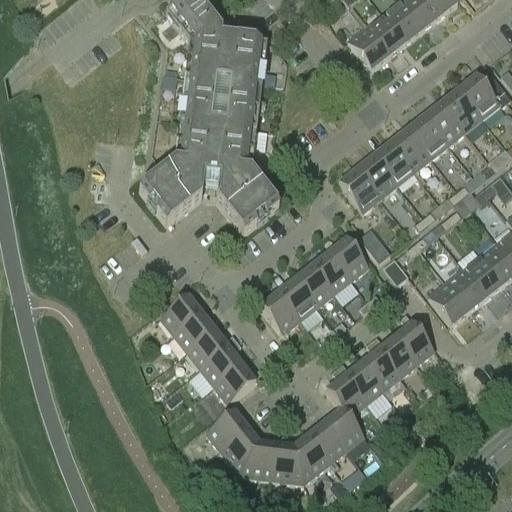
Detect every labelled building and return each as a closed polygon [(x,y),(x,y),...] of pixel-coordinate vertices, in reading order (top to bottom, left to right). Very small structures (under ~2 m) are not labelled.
[(162,178),(138,197),(166,232),(201,205),(205,175),(219,177),(215,207),(229,224),(243,242),(278,214),(261,192),(250,179),(253,156),(255,137),(261,92),(262,79),(266,49),(220,44),(221,39),(190,0),(189,0),(165,19),(188,48),(173,169),(162,178)] [(312,0),(307,4),(312,10),(322,2),(319,0),(312,0)] [(342,5),(338,0),(333,0),(328,4),(334,12),(342,5)] [(422,37),(439,24),(420,0),(408,0),(399,8),(422,37)] [(448,0),(420,0),(439,24),(457,10),(448,0)] [(399,8),(381,21),(405,51),(422,37),(399,8)] [(388,64),(405,51),(381,21),(364,34),(388,64)] [(388,64),(364,34),(347,48),(370,78),(388,64)] [(500,83),(506,91),(511,86),(511,83),(507,77),(500,83)] [(457,96),(481,126),(499,112),(500,114),(510,106),(492,83),(482,91),(475,82),(457,96)] [(457,96),(440,109),(464,139),(481,126),(457,96)] [(440,109),(423,123),(447,153),(464,139),(440,109)] [(447,153),(423,123),(406,136),(430,166),(447,153)] [(406,136),(390,149),(413,179),(430,166),(406,136)] [(413,179),(390,149),(373,163),(396,193),(413,179)] [(487,169),(489,172),(489,171),(495,178),(511,165),(511,164),(504,155),(487,169)] [(373,163),(356,176),(379,206),(396,193),(373,163)] [(489,172),(481,178),(487,185),(495,178),(489,171),(489,172)] [(361,220),(379,206),(356,176),(338,190),(361,220)] [(481,197),(487,204),(495,197),(490,190),(481,197)] [(463,192),(455,198),(461,205),(469,199),(463,192)] [(479,210),(487,204),(481,197),(473,203),(479,210)] [(455,198),(447,205),(452,212),(453,212),(461,205),(455,198)] [(456,217),(448,223),(453,230),(461,224),(456,217)] [(430,218),(421,225),(427,232),(435,225),(430,218)] [(448,223),(439,230),(445,237),(453,230),(448,223)] [(421,225),(413,231),(419,238),(427,232),(421,225)] [(370,236),(358,245),(378,270),(390,261),(370,236)] [(511,270),(511,236),(496,249),(511,270)] [(422,243),(414,250),(419,257),(427,251),(422,243)] [(345,245),(328,259),(350,288),(368,274),(345,245)] [(511,270),(496,249),(479,263),(502,293),(511,284),(511,270)] [(411,263),(419,257),(414,250),(405,256),(411,263)] [(328,259),(311,273),(333,301),(332,301),(341,313),(358,299),(350,288),(328,259)] [(485,306),(502,293),(479,263),(462,276),(485,306)] [(393,266),(382,275),(396,293),(407,284),(393,266)] [(316,314),(333,301),(311,273),(294,286),(316,314)] [(468,319),(485,306),(462,276),(445,289),(468,319)] [(299,328),(316,314),(294,286),(277,299),(299,328)] [(468,319),(445,289),(427,304),(450,333),(468,319)] [(281,341),(299,328),(277,299),(259,313),(281,341)] [(366,309),(371,314),(379,308),(375,302),(366,309)] [(159,325),(173,343),(201,320),(187,303),(159,325)] [(362,321),(371,314),(366,309),(358,315),(362,321)] [(173,343),(186,360),(214,337),(201,320),(173,343)] [(405,334),(394,343),(416,372),(434,358),(405,321),(399,326),(405,334)] [(332,335),(337,341),(345,334),(341,329),(332,335)] [(328,348),(337,341),(332,335),(324,342),(328,348)] [(186,360),(199,377),(236,348),(232,342),(223,349),(214,337),(186,360)] [(370,348),(399,385),(416,372),(394,343),(382,352),(376,344),(370,348)] [(199,377),(213,394),(241,371),(232,360),(240,353),(236,348),(199,377)] [(371,361),(360,370),(382,398),(399,385),(370,348),(365,353),(371,361)] [(336,375),(365,412),(382,398),(360,370),(348,379),(342,371),(336,375)] [(241,371),(213,394),(227,411),(263,383),(258,376),(250,383),(241,371)] [(348,425),(349,424),(365,412),(336,375),(331,379),(337,388),(325,397),(340,416),(340,415),(348,425)] [(323,429),(346,457),(363,443),(349,424),(348,425),(340,415),(340,416),(323,429)] [(205,440),(219,458),(247,435),(233,418),(205,440)] [(323,429),(306,442),(329,471),(346,457),(323,429)] [(219,458),(239,483),(258,449),(247,435),(219,458)] [(292,453),(303,491),(329,471),(306,442),(292,453)] [(239,483),(271,487),(275,451),(258,449),(239,483)] [(271,487),(303,491),(292,453),(275,451),(271,487)]
